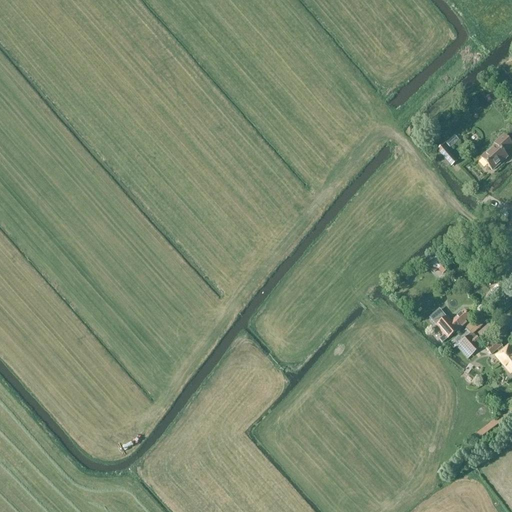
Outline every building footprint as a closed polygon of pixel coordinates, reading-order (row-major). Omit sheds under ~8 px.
[(440,141),(432,132),(425,138),(432,148),(440,141)] [(449,149),(459,142),(454,136),(444,144),(449,149)] [(502,154),(510,146),(502,137),(492,145),(494,147),(479,160),(490,171),(505,158),(502,154)] [(437,152),(451,168),(456,163),(442,147),(437,152)] [(449,270),(435,254),(429,259),(433,264),(430,267),(435,273),(438,270),(443,275),(449,270)] [(428,318),(444,336),(439,340),(442,344),(461,328),(460,325),(468,318),(463,312),(454,320),(454,321),(451,323),(439,309),(428,318)] [(479,317),(466,329),(471,335),(472,335),(485,324),(479,317)] [(466,329),(449,345),(453,350),(458,346),(471,335),(466,329)] [(482,347),(472,335),(471,335),(458,346),(468,359),(482,347)] [(510,374),(511,372),(511,350),(508,346),(504,350),(501,347),(502,346),(497,341),(486,349),(491,355),(497,351),(499,353),(495,357),(510,374)]
